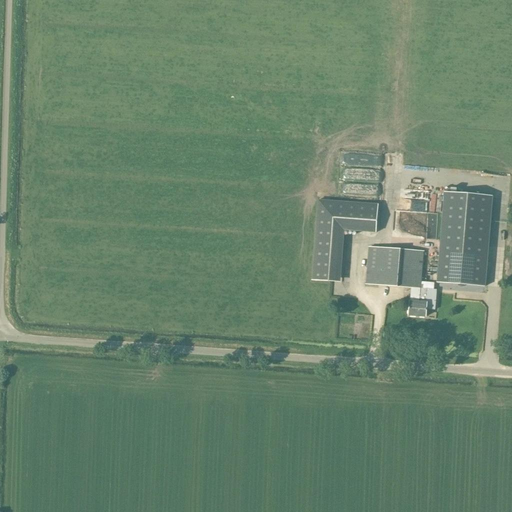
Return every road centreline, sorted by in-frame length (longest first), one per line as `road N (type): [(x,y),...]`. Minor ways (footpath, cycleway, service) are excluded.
road 1 (unclassified): [(0,337),(511,374)]
road 2 (unclassified): [(0,295),(9,0)]
